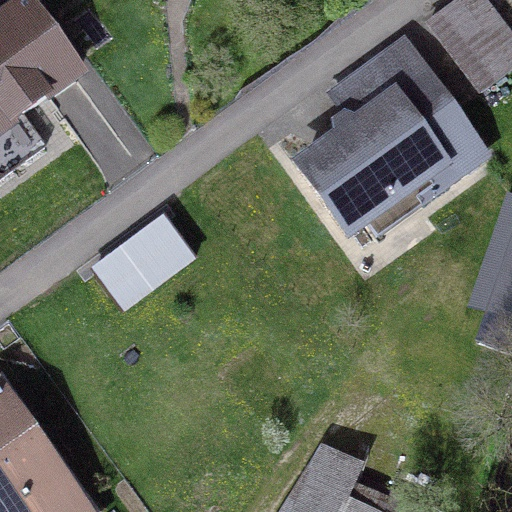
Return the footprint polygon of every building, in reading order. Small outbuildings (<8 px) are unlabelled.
[(511,40),(481,0),(461,0),(428,25),(480,94),(511,69),(511,40)] [(26,7),(0,25),(0,180),(44,149),(21,117),(77,76),(26,7)] [(353,123),(344,125),(336,133),(336,143),(302,168),(350,235),(409,193),(417,204),(482,157),(420,71),(373,104),(369,111),(370,118),(359,127),(353,123)] [(50,475),(39,460),(41,451),(0,392),(0,511),(84,511),(59,477),(50,475)] [(351,502),(346,501),(341,511),(380,511),(383,506),(355,494),(351,502)]
